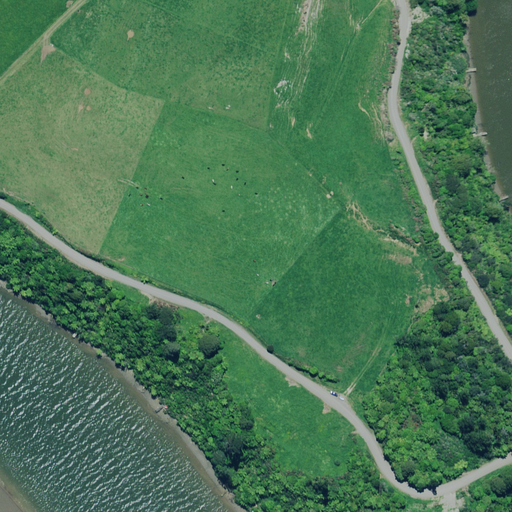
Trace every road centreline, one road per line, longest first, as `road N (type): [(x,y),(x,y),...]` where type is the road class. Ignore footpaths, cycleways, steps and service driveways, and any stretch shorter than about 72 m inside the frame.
road 1 (residential): [(0,208),(153,295),(214,314),(327,393),(393,490),(451,486),(511,441)]
road 2 (residential): [(511,356),(390,125),(403,0)]
